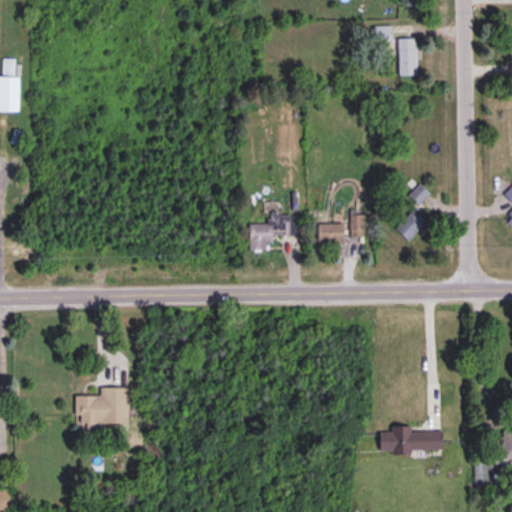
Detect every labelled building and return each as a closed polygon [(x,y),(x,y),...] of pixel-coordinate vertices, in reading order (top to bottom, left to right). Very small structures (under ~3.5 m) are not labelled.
[(394,74),(411,73),(410,36),(392,37),(394,74)] [(0,75),(0,110),(20,111),(20,76),(14,76),(14,57),(1,57),(1,75),(0,75)] [(74,394),(75,414),(79,414),(79,426),(97,426),(97,422),(128,421),(128,386),(100,386),(100,394),(74,394)] [(403,450),(433,450),(433,428),(404,428),(404,425),(384,425),(384,431),(373,431),(373,451),(387,451),(387,457),(404,457),(403,450)] [(511,458),(511,427),(501,427),(501,459),(511,458)]
